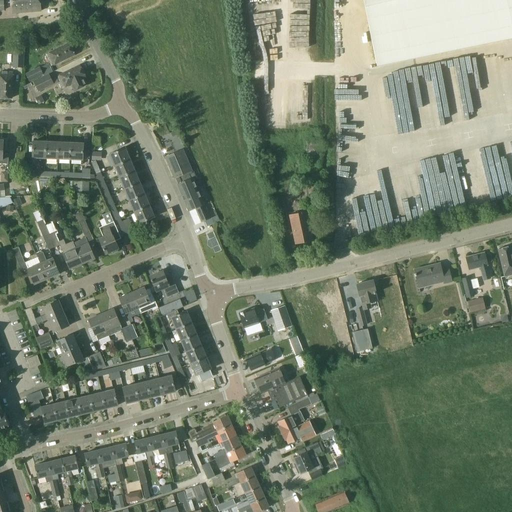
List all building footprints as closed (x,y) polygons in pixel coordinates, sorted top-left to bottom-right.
[(27,0),(12,1),(12,13),(41,10),(40,0),(27,0)] [(511,0),(363,0),(377,66),(511,38),(511,0)] [(45,54),(51,66),(74,55),(69,43),(45,54)] [(14,49),(13,67),(22,67),(23,49),(14,49)] [(511,53),(485,58),(489,78),(490,77),(491,83),(499,82),(504,112),(511,110),(511,53)] [(57,77),(62,88),(85,77),(80,65),(57,77)] [(25,74),(29,82),(43,75),(39,67),(25,74)] [(0,76),(0,97),(12,98),(13,72),(0,71),(0,76)] [(31,83),(36,93),(54,85),(49,74),(31,83)] [(0,164),(8,164),(8,154),(3,154),(4,140),(0,140),(0,164)] [(32,158),(45,158),(46,142),(33,141),(32,158)] [(45,158),(57,159),(58,143),(46,142),(45,158)] [(57,159),(70,160),(71,143),(58,143),(57,159)] [(70,160),(83,161),(84,144),(71,143),(70,160)] [(110,155),(115,167),(130,160),(125,148),(110,155)] [(196,208),(202,222),(212,218),(209,212),(208,213),(196,187),(199,186),(194,173),(193,173),(183,150),(165,158),(175,178),(176,178),(178,184),(177,184),(189,211),(196,208)] [(91,160),(101,161),(101,153),(92,153),(91,160)] [(115,167),(120,178),(135,172),(130,160),(115,167)] [(91,163),(96,175),(101,173),(95,161),(91,163)] [(25,176),(44,177),(44,172),(32,171),(32,165),(26,165),(25,176)] [(120,178),(125,190),(140,183),(135,172),(120,178)] [(96,175),(101,186),(105,184),(101,173),(96,175)] [(73,192),(89,192),(89,183),(74,182),(73,192)] [(125,190),(130,201),(145,195),(140,183),(125,190)] [(101,186),(106,198),(110,196),(105,184),(101,186)] [(290,215),(296,245),(313,241),(309,220),(316,218),(313,205),(319,204),(319,184),(308,184),(308,205),(305,206),(306,212),(290,215)] [(130,201),(134,213),(150,206),(145,195),(130,201)] [(12,196),(0,198),(0,206),(14,203),(12,196)] [(106,198),(111,209),(115,207),(110,196),(106,198)] [(134,213),(139,224),(155,218),(150,206),(134,213)] [(111,209),(116,220),(120,219),(115,207),(111,209)] [(100,240),(106,254),(119,249),(113,236),(118,234),(109,212),(102,215),(106,225),(100,228),(104,238),(100,240)] [(76,217),(84,236),(90,233),(82,214),(76,217)] [(120,219),(116,220),(123,237),(127,235),(134,232),(131,225),(124,228),(120,219)] [(36,222),(48,250),(55,247),(49,234),(49,235),(43,220),(36,222)] [(49,234),(55,247),(60,245),(54,232),(49,234)] [(74,243),(83,264),(95,259),(86,238),(74,243)] [(64,254),(71,269),(83,264),(74,243),(73,244),(75,250),(64,254)] [(498,250),(505,277),(511,275),(511,248),(511,246),(498,250)] [(27,266),(35,284),(46,279),(37,258),(24,263),(18,247),(13,250),(20,269),(27,266)] [(37,258),(46,279),(59,274),(53,259),(47,262),(43,252),(36,255),(37,258)] [(479,268),(483,281),(491,279),(487,263),(491,262),(492,260),(491,255),(489,254),(485,255),(484,253),(466,258),(469,271),(479,268)] [(415,271),(419,287),(442,281),(443,285),(452,283),(449,269),(442,270),(440,264),(415,271)] [(163,289),(167,298),(179,293),(174,283),(169,285),(163,271),(150,277),(157,292),(163,289)] [(462,279),(466,298),(474,296),(473,289),(479,287),(477,279),(470,281),(469,277),(462,279)] [(355,309),(360,327),(367,325),(363,311),(371,308),(370,303),(378,301),(373,281),(357,285),(363,308),(355,309)] [(132,294),(141,314),(152,309),(152,311),(158,308),(149,289),(145,291),(144,288),(132,294)] [(138,309),(140,314),(141,314),(132,294),(120,299),(126,314),(138,309)] [(467,302),(470,313),(485,309),(482,298),(467,302)] [(43,322),(49,320),(64,314),(59,301),(44,308),(46,314),(41,317),(43,322)] [(179,301),(168,306),(171,312),(182,308),(179,301)] [(284,307),(272,311),(278,330),(291,326),(284,307)] [(24,310),(31,327),(37,325),(30,308),(24,310)] [(238,314),(244,329),(259,324),(268,321),(264,310),(255,313),(254,309),(247,311),(238,314)] [(114,310),(102,315),(110,335),(121,331),(126,343),(132,340),(126,327),(122,329),(120,325),(114,310)] [(172,319),(176,330),(192,323),(187,312),(179,315),(177,310),(167,315),(169,320),(172,319)] [(49,320),(54,332),(69,326),(64,314),(49,320)] [(102,315),(90,320),(98,341),(110,335),(102,315)] [(176,330),(181,341),(196,335),(192,323),(176,330)] [(132,325),(126,327),(132,340),(137,338),(132,325)] [(159,328),(162,336),(167,334),(163,326),(159,328)] [(368,329),(352,333),(357,353),(372,349),(368,329)] [(35,338),(38,345),(51,339),(49,333),(35,338)] [(162,336),(167,347),(172,345),(171,345),(173,344),(170,337),(169,338),(167,334),(162,336)] [(58,342),(63,354),(78,347),(73,335),(58,342)] [(181,341),(186,353),(201,346),(196,335),(181,341)] [(297,337),(291,339),(293,345),(291,345),(295,355),(303,352),(297,337)] [(38,345),(40,350),(53,345),(51,339),(38,345)] [(167,347),(172,359),(177,357),(172,345),(167,347)] [(186,353),(191,364),(206,358),(201,346),(186,353)] [(63,354),(68,366),(83,360),(78,347),(63,354)] [(247,360),(251,371),(265,365),(276,360),(272,351),(271,350),(247,360)] [(94,355),(100,369),(106,368),(100,352),(94,355)] [(41,365),(37,355),(33,357),(27,359),(30,369),(37,366),(41,365)] [(88,357),(93,371),(100,369),(94,355),(88,357)] [(168,356),(154,359),(156,363),(162,362),(164,370),(172,366),(168,356)] [(172,359),(177,370),(181,368),(177,357),(172,359)] [(191,364),(196,376),(211,369),(206,358),(191,364)] [(131,364),(112,369),(115,380),(121,378),(119,372),(132,369),(131,364)] [(177,370),(182,382),(187,380),(181,368),(177,370)] [(112,369),(97,373),(98,377),(107,375),(109,381),(115,380),(112,369)] [(271,390),(279,409),(308,396),(300,378),(285,384),(279,369),(255,379),(261,394),(271,390)] [(159,379),(163,395),(175,392),(172,376),(159,379)] [(0,430),(10,426),(4,413),(0,414),(0,381),(1,381),(0,379),(0,430)] [(147,382),(151,398),(163,395),(159,379),(147,382)] [(136,385),(139,401),(151,398),(147,382),(136,385)] [(123,388),(127,403),(139,401),(136,385),(123,388)] [(114,390),(102,393),(106,409),(118,406),(114,390)] [(43,416),(45,424),(58,421),(54,405),(41,408),(41,409),(39,409),(36,402),(44,399),(40,391),(26,397),(27,401),(28,404),(34,418),(43,416)] [(90,396),(94,412),(106,409),(102,393),(90,396)] [(90,396),(78,399),(82,415),(94,412),(90,396)] [(296,403),(299,410),(316,402),(313,396),(296,403)] [(66,402),(70,418),(82,415),(78,399),(66,402)] [(54,405),(58,421),(70,418),(66,402),(54,405)] [(278,427),(281,434),(296,427),(295,425),(304,421),(300,412),(291,416),(277,422),(279,426),(278,427)] [(187,432),(192,442),(195,441),(196,442),(232,426),(227,415),(226,416),(225,414),(216,418),(217,420),(213,422),(207,425),(208,427),(196,433),(194,429),(187,432)] [(296,427),(281,434),(285,441),(286,440),(288,445),(301,439),(302,441),(315,435),(309,422),(296,427)] [(219,436),(222,442),(236,435),(232,426),(196,442),(199,448),(209,443),(208,441),(219,436)] [(320,434),(322,439),(334,434),(332,429),(320,434)] [(162,435),(170,469),(173,468),(170,454),(173,453),(171,446),(179,444),(175,431),(162,435)] [(162,455),(166,470),(170,469),(162,435),(149,438),(152,451),(158,449),(160,456),(162,455)] [(214,454),(215,458),(216,458),(241,446),(236,435),(222,442),(226,450),(219,453),(218,452),(214,454)] [(151,451),(152,451),(149,438),(135,442),(138,454),(145,453),(146,459),(147,458),(149,466),(155,465),(151,451)] [(321,452),(317,443),(297,452),(299,457),(294,459),(298,468),(296,469),(299,474),(300,473),(301,474),(314,468),(309,456),(314,454),(315,455),(321,452)] [(126,444),(112,447),(115,460),(129,456),(126,444)] [(245,456),(241,446),(216,458),(216,459),(217,463),(222,460),(222,461),(229,458),(231,462),(245,456)] [(112,447),(98,450),(103,469),(113,467),(115,474),(121,473),(119,465),(116,466),(115,460),(112,447)] [(103,469),(98,450),(85,454),(88,466),(95,465),(98,479),(105,477),(103,469)] [(173,454),(175,464),(188,461),(186,451),(173,454)] [(75,456),(62,459),(65,472),(64,472),(68,486),(74,484),(72,477),(71,477),(70,471),(78,469),(75,456)] [(48,463),(57,497),(59,496),(56,482),(59,481),(57,474),(64,472),(65,472),(62,459),(48,463)] [(49,482),(53,498),(57,497),(48,463),(35,466),(38,479),(45,477),(47,483),(49,482)] [(255,477),(250,467),(236,473),(238,478),(228,483),(230,488),(255,477)] [(320,469),(309,474),(312,481),(323,476),(320,469)] [(212,471),(205,474),(208,480),(211,478),(215,476),(212,471)] [(211,478),(214,486),(225,481),(222,473),(215,476),(211,478)] [(255,477),(230,488),(232,492),(242,487),(245,493),(259,487),(255,477)] [(95,481),(88,481),(89,501),(96,500),(95,481)] [(170,485),(160,487),(162,493),(171,490),(170,485)] [(184,491),(190,511),(200,511),(200,510),(195,511),(191,500),(196,498),(197,502),(206,499),(201,485),(184,491)] [(265,498),(259,487),(245,493),(249,501),(227,510),(228,511),(234,511),(238,510),(265,498)] [(315,504),(318,511),(329,511),(350,503),(349,502),(356,499),(350,487),(344,490),(344,491),(315,504)] [(127,503),(141,499),(139,491),(125,494),(127,503)] [(190,511),(184,491),(177,494),(180,504),(183,503),(185,511),(190,511)] [(113,496),(115,509),(124,507),(122,495),(113,496)] [(0,498),(0,509),(10,506),(7,496),(0,498)] [(258,511),(269,507),(265,498),(238,510),(239,511),(244,511),(252,509),(253,511),(258,511)]
